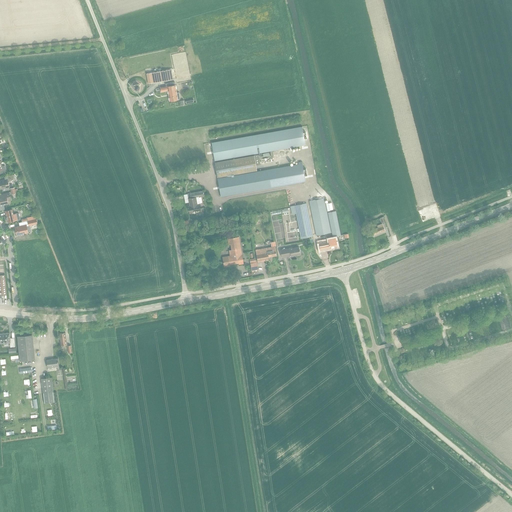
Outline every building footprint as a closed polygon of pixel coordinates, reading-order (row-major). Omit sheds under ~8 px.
[(170,69),(147,73),(149,83),(172,79),(170,69)] [(165,86),(161,87),(161,91),(167,90),(169,101),(176,100),(176,99),(179,99),(177,92),(175,93),(173,82),(165,84),(165,86)] [(302,127),(211,143),(214,161),(305,145),(304,139),(305,138),(304,132),(303,133),(302,127)] [(214,163),(217,177),(256,170),(254,155),(214,163)] [(298,164),(217,178),(221,197),(305,182),(302,161),(298,162),(298,164)] [(8,180),(15,179),(14,174),(4,177),(5,180),(0,180),(0,188),(9,187),(8,180)] [(189,211),(190,213),(201,211),(200,204),(199,204),(198,197),(203,196),(202,191),(190,193),(188,194),(188,198),(190,206),(188,206),(189,208),(188,208),(188,211),(189,211)] [(11,199),(10,196),(9,193),(1,195),(2,198),(0,198),(0,205),(8,203),(7,200),(11,199)] [(316,235),(331,232),(324,198),(318,199),(317,198),(315,198),(315,200),(309,201),(316,235)] [(313,236),(307,208),(306,203),(290,206),(291,211),(295,210),(301,238),(313,236)] [(8,222),(17,220),(16,213),(13,214),(12,209),(5,211),(8,222)] [(333,237),(340,235),(336,211),(328,212),(333,237)] [(372,236),(385,231),(382,223),(377,225),(378,228),(370,231),(372,236)] [(16,235),(28,232),(26,224),(15,227),(16,235)] [(239,264),(243,264),(238,237),(227,239),(228,245),(231,244),(232,250),(229,250),(230,256),(222,257),(224,267),(229,266),(229,264),(239,262),(239,264)] [(320,250),(337,247),(335,238),(329,239),(330,240),(321,242),(321,241),(318,241),(320,250)] [(268,256),(277,255),(275,246),(255,250),(258,262),(269,259),(268,256)] [(291,256),(300,254),(298,247),(293,248),(293,247),(280,250),(281,257),(290,255),(291,256)] [(10,347),(14,346),(14,338),(10,338),(9,333),(0,333),(0,343),(10,342),(10,347)] [(17,336),(20,361),(35,359),(33,334),(17,336)] [(48,367),(59,366),(58,358),(47,360),(48,367)] [(54,402),(51,377),(41,378),(44,403),(54,402)]
